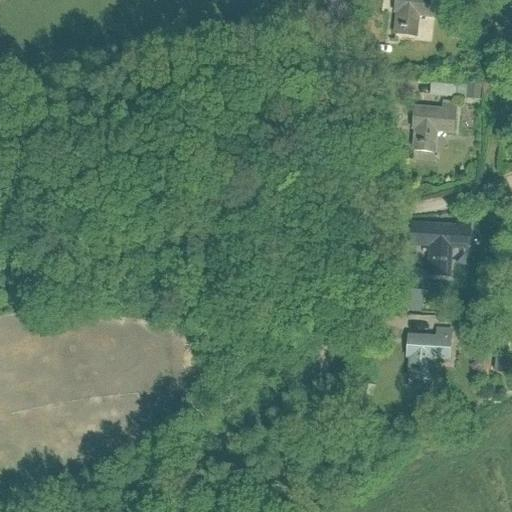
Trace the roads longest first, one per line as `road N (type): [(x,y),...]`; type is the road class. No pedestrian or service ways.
road 1 (track): [(339,34),(52,74),(0,74)]
road 2 (track): [(182,511),(206,470),(333,357),(362,302)]
road 3 (unclassified): [(363,211),(334,0)]
road 4 (unclassified): [(363,211),(440,206),(511,181)]
